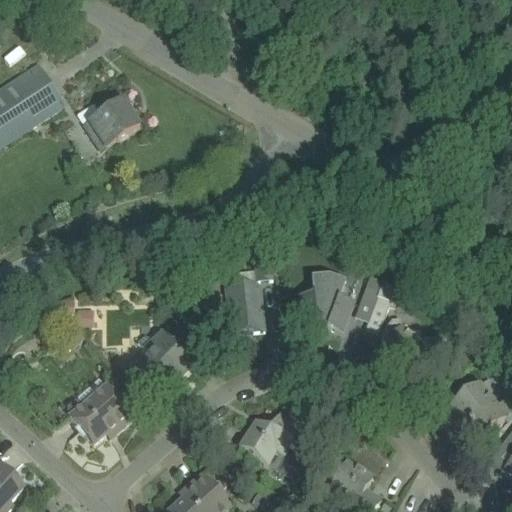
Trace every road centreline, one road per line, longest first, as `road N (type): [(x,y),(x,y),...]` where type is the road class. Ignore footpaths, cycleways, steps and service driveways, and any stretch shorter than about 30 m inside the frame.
road 1 (residential): [(476,511),(375,402),(307,370),(249,379),(95,507)]
road 2 (residential): [(0,284),(53,257),(217,217),(260,172),(273,148),(275,116)]
road 3 (unclassified): [(275,116),(381,173),(511,97)]
road 4 (unclassified): [(275,116),(71,0)]
road 5 (residential): [(95,507),(0,412)]
